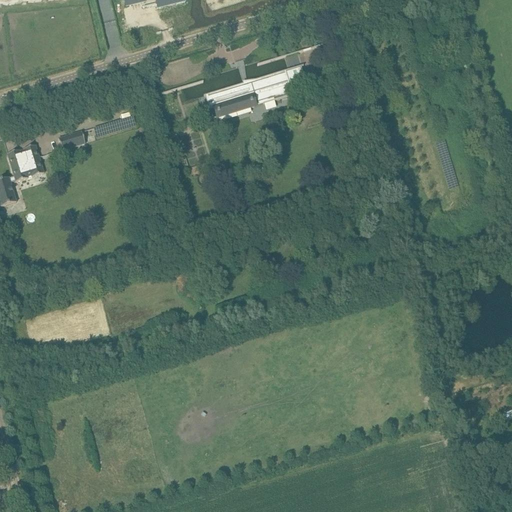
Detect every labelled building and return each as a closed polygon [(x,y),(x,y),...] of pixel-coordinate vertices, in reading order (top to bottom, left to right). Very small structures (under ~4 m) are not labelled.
[(133,0),(136,8),(153,4),(152,0),(133,0)] [(160,0),(163,9),(190,2),(189,0),(160,0)] [(209,110),(215,108),(218,118),(218,119),(309,90),(293,95),(286,72),(303,67),(303,66),(256,80),(247,82),(248,87),(244,89),(243,84),(204,96),(204,97),(205,97),(209,110)] [(365,119),(360,102),(329,112),(335,129),(365,119)] [(81,132),(59,139),(63,151),(85,144),(81,132)] [(190,165),(207,160),(202,146),(185,151),(190,165)] [(19,152),(7,155),(14,178),(9,180),(9,179),(0,181),(0,208),(16,203),(10,183),(15,182),(15,183),(44,174),(35,147),(23,150),(24,152),(20,153),(19,152)]
